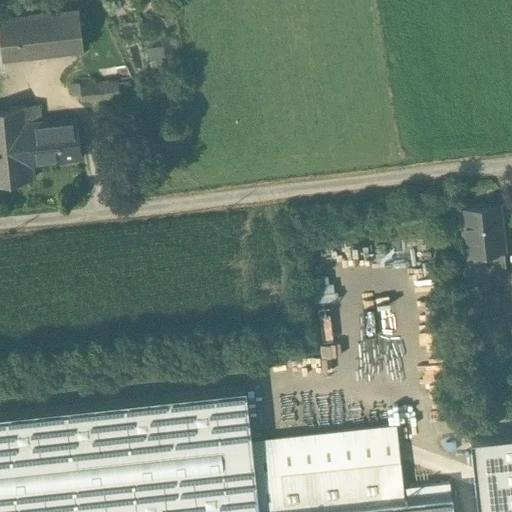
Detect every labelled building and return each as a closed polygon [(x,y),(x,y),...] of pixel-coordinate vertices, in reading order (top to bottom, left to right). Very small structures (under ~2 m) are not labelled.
[(83,49),(77,6),(0,16),(0,43),(2,60),(83,49)] [(126,81),(79,86),(80,100),(127,95),(126,81)] [(31,161),(27,125),(25,105),(0,108),(0,182),(33,178),(31,161)] [(27,125),(31,161),(78,156),(74,119),(27,125)] [(499,205),(461,208),(465,253),(498,250),(503,249),(499,205)] [(498,250),(465,253),(468,279),(483,277),(500,276),(500,274),(498,250)] [(511,289),(510,272),(500,274),(500,276),(483,277),(487,323),(511,320),(511,289)] [(244,387),(0,413),(0,511),(257,511),(250,439),(244,387)] [(250,439),(257,511),(281,511),(403,499),(395,424),(250,439)] [(511,511),(511,434),(469,439),(476,511),(511,511)] [(455,441),(445,442),(446,451),(456,450),(455,441)] [(403,499),(281,511),(452,511),(451,494),(403,499)]
